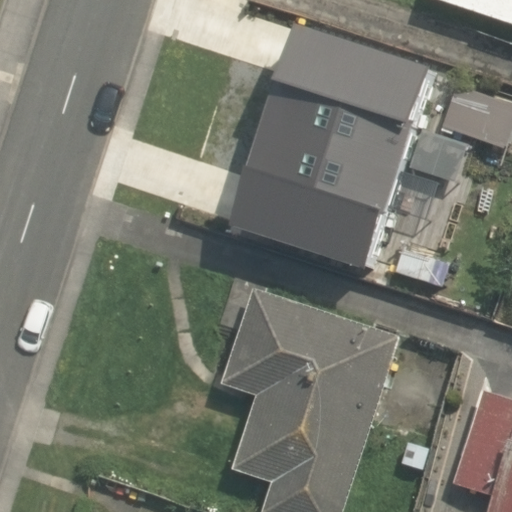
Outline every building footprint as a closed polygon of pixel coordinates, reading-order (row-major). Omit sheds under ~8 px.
[(511,0),(435,0),(511,26),(511,0)] [(451,128),(511,151),(511,108),(465,91),(451,128)] [(300,228),(394,259),(438,125),(344,94),(300,228)] [(428,284),(434,265),(406,256),(400,275),(428,284)] [(269,511),(351,511),(406,342),(258,294),(228,388),(264,400),(240,475),(278,487),(269,511)] [(501,500),(496,511),(511,511),(511,403),(489,396),(461,488),(501,500)] [(427,473),(432,452),(411,446),(406,467),(427,473)]
